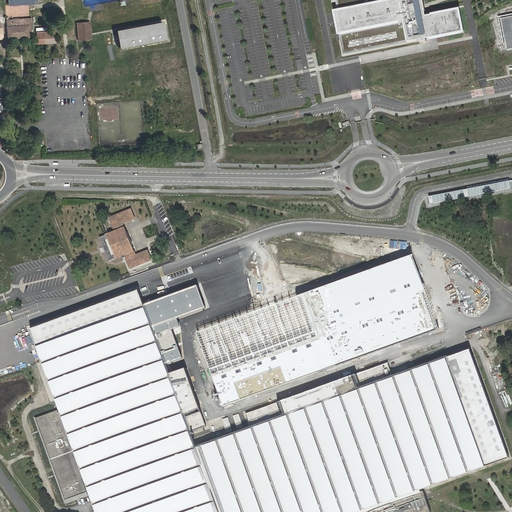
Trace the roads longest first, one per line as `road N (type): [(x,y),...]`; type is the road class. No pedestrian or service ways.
road 1 (secondary): [(8,190),(32,178),(349,189)]
road 2 (secondary): [(347,166),(295,174),(9,164)]
road 3 (unknown): [(200,0),(226,139),(209,161)]
road 4 (secondary): [(390,183),(420,165),(511,147)]
road 5 (secondary): [(511,140),(385,159)]
